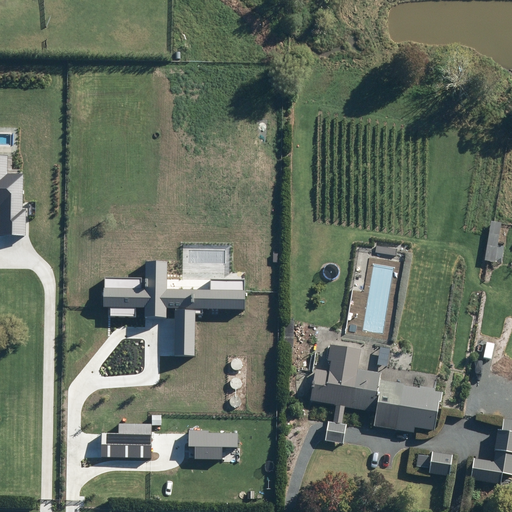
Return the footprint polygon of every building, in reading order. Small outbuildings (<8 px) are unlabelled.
[(28,211),(24,211),(25,177),(9,176),(9,157),(0,157),(0,207),(1,207),(1,237),(27,237),(28,211)] [(105,308),(108,308),(108,321),(143,322),(143,309),(175,310),(175,314),(191,315),(202,316),(202,310),(211,311),(211,313),(250,314),(251,280),(211,279),(211,282),(167,281),(167,265),(146,264),(146,280),(106,280),(105,308)] [(312,401),(338,405),(334,424),(330,423),(328,433),(326,441),(344,445),(346,435),(347,426),(344,425),(347,407),(377,413),(380,396),(378,396),(382,374),(358,370),(361,353),(330,347),(328,361),(333,362),(331,374),(318,371),(312,401)] [(419,387),(418,390),(405,387),(405,385),(382,381),(379,395),(382,395),(376,427),(415,434),(416,428),(435,432),(441,403),(442,403),(444,395),(435,393),(435,390),(419,387)] [(472,481),(502,485),(503,474),(511,475),(511,420),(505,419),(503,432),(499,431),(494,462),(475,459),(472,481)] [(433,452),(433,458),(419,456),(418,467),(431,469),(430,474),(451,477),(454,456),(433,452)]
